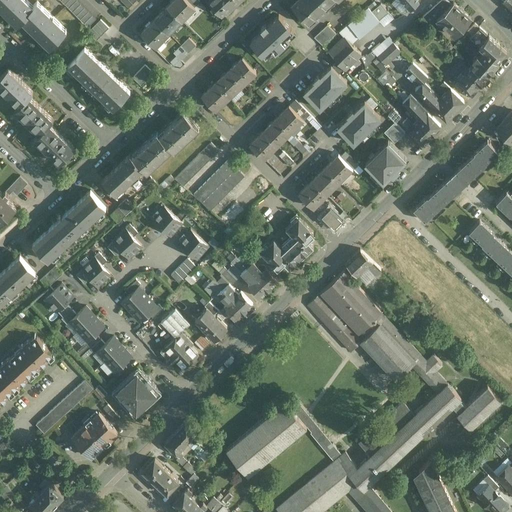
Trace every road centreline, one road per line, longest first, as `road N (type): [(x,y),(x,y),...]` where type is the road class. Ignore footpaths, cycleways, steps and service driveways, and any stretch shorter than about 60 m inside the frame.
road 1 (residential): [(178,82),(344,245)]
road 2 (unclassified): [(188,395),(344,245)]
road 3 (residential): [(188,395),(104,304),(158,248)]
road 4 (residential): [(511,318),(390,200)]
road 5 (residential): [(14,46),(119,138)]
road 6 (residential): [(178,82),(268,0)]
